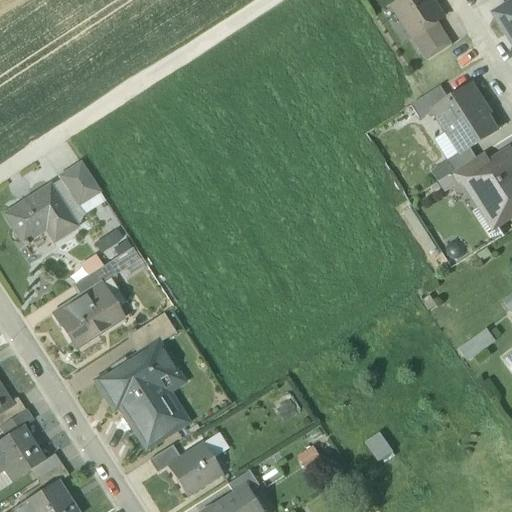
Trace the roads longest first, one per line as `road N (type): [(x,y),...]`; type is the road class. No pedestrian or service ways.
road 1 (residential): [(0,177),(273,0)]
road 2 (residential): [(0,307),(129,511)]
